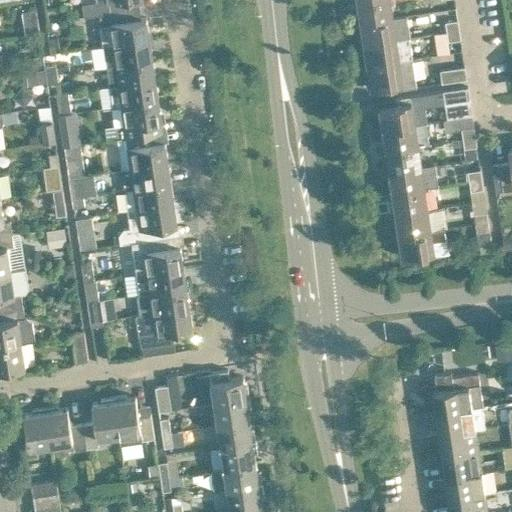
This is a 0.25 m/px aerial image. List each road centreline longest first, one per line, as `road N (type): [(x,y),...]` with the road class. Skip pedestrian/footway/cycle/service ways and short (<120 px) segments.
road 1 (residential): [(0,387),(205,351),(216,342),(220,320),(176,0)]
road 2 (tertiary): [(317,326),(276,0)]
road 3 (residential): [(317,326),(511,299)]
road 4 (tertiary): [(347,511),(317,326)]
road 5 (residential): [(511,115),(486,118),(468,0)]
road 6 (residential): [(418,511),(397,371)]
